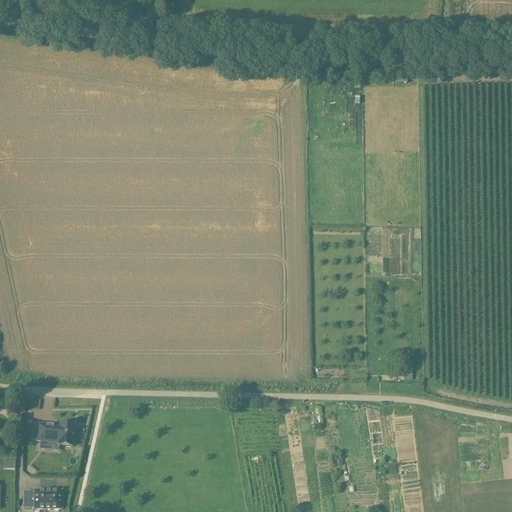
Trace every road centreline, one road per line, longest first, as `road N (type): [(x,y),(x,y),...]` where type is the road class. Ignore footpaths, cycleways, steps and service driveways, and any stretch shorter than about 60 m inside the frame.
road 1 (unclassified): [(511,419),(393,399),(0,388)]
road 2 (unclassified): [(511,58),(274,59),(143,42)]
road 3 (unclassified): [(0,20),(143,42)]
